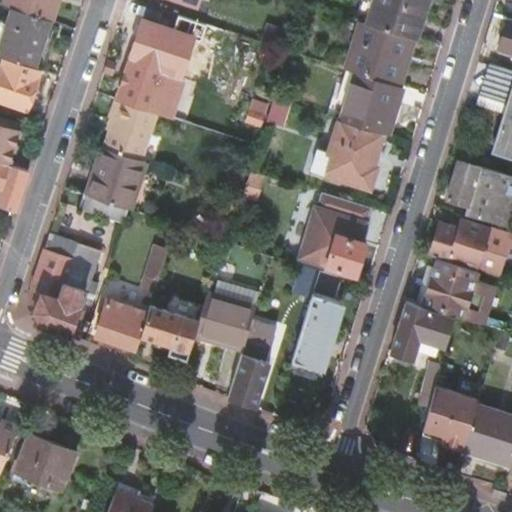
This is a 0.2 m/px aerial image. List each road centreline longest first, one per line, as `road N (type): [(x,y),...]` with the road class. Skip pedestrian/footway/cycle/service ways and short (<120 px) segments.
road 1 (residential): [(338,472),(479,0)]
road 2 (residential): [(0,348),(338,472)]
road 3 (residential): [(101,0),(0,302)]
road 4 (residential): [(338,472),(460,511)]
